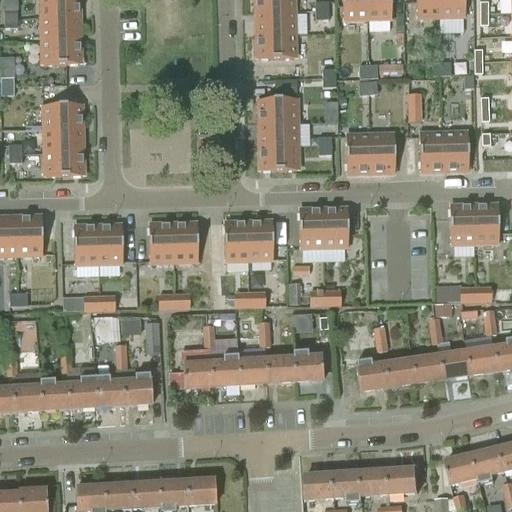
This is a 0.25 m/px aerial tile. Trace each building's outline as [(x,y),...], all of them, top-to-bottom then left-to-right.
[(77,0),(38,0),(39,22),(78,21),(77,0)] [(253,0),(254,16),(293,15),(292,0),(253,0)] [(366,23),(365,0),(341,0),(342,24),(366,23)] [(389,0),(365,0),(366,23),(390,23),(389,0)] [(440,21),(439,0),(415,0),(416,21),(440,21)] [(462,0),(439,0),(440,21),(463,20),(462,0)] [(314,14),(327,14),(327,5),(314,5),(314,14)] [(479,17),(487,17),(487,5),(479,5),(479,17)] [(3,10),(3,22),(11,22),(11,10),(3,10)] [(328,23),(327,14),(314,14),(314,23),(328,23)] [(293,15),(254,16),(255,39),(294,38),(293,15)] [(487,17),(479,17),(479,29),(487,29),(487,17)] [(79,44),(78,21),(39,22),(40,44),(79,44)] [(11,34),(11,22),(3,22),(3,34),(11,34)] [(333,57),(332,33),(311,34),(312,59),(333,57)] [(294,38),(255,39),(256,63),(294,62),(294,38)] [(79,68),(79,44),(40,44),(40,69),(79,68)] [(481,65),(481,53),(473,53),(473,66),(481,65)] [(0,78),(11,78),(10,56),(0,56),(0,78)] [(481,65),(473,66),(473,77),(481,77),(481,65)] [(441,79),(440,66),(431,66),(432,79),(441,79)] [(440,66),(441,79),(450,79),(449,66),(440,66)] [(378,78),(379,78),(379,79),(401,78),(400,67),(378,67),(378,78)] [(367,82),(367,69),(358,69),(358,82),(367,82)] [(376,69),(367,69),(367,82),(376,82),(376,69)] [(322,82),(335,82),(335,72),(321,73),(322,82)] [(463,92),(472,92),(472,79),(463,79),(463,92)] [(0,90),(13,90),(13,81),(0,81),(0,90)] [(295,98),(295,82),(274,83),(274,98),(295,98)] [(335,82),(322,82),(322,91),(335,91),(335,82)] [(367,99),(366,85),(357,86),(358,99),(367,99)] [(375,85),(366,85),(367,99),(376,98),(375,85)] [(13,90),(0,90),(0,99),(13,99),(13,90)] [(407,98),(408,126),(420,125),(419,97),(407,98)] [(479,101),(480,113),(488,113),(488,101),(479,101)] [(257,128),(296,127),(295,103),(257,104),(257,128)] [(42,133),(81,132),(81,108),(42,109),(42,133)] [(489,125),(488,113),(480,113),(480,125),(489,125)] [(296,127),(257,128),(258,151),(296,150),(296,127)] [(82,155),(81,132),(42,133),(43,156),(82,155)] [(466,136),(442,137),(443,175),(467,175),(466,136)] [(443,175),(442,137),(418,137),(419,176),(443,175)] [(481,137),(481,149),(489,149),(489,137),(481,137)] [(392,138),(368,139),(369,177),(393,177),(392,138)] [(369,177),(368,139),(345,139),(345,178),(369,177)] [(317,150),(330,149),(330,140),(317,141),(317,150)] [(8,158),(21,157),(21,148),(7,149),(8,158)] [(330,149),(317,150),(317,159),(331,159),(330,149)] [(296,150),(258,151),(258,175),(297,174),(296,150)] [(82,155),(43,156),(44,180),(83,179),(82,155)] [(21,166),(21,157),(8,158),(8,167),(21,166)] [(496,208),(472,209),(473,248),(497,247),(496,208)] [(472,209),(448,209),(450,248),(473,248),(472,209)] [(322,213),(323,251),(347,251),(345,212),(322,213)] [(322,213),(298,213),(299,252),(323,251),(322,213)] [(16,220),(0,220),(0,259),(17,259),(16,220)] [(40,220),(16,220),(17,259),(41,258),(40,220)] [(248,264),(247,225),(223,226),(224,265),(248,264)] [(271,225),(247,225),(248,264),(272,263),(271,225)] [(173,266),(172,227),(148,228),(149,267),(173,266)] [(173,266),(197,265),(196,227),(172,227),(173,266)] [(96,229),(72,230),(73,269),(97,268),(96,229)] [(96,229),(97,268),(121,267),(120,229),(96,229)] [(307,269),(292,269),(292,278),(307,278),(307,269)] [(249,312),(248,295),(248,284),(239,284),(239,296),(232,296),(233,313),(249,312)] [(287,287),(287,308),(299,308),(299,286),(287,287)] [(474,307),(474,290),(458,291),(458,307),(474,307)] [(474,290),(474,307),(490,307),(489,290),(474,290)] [(323,294),(324,311),(340,310),(339,293),(323,294)] [(324,311),(323,294),(308,294),(308,311),(324,311)] [(264,295),(248,295),(249,312),(264,312),(264,295)] [(17,297),(17,310),(26,310),(26,296),(17,297)] [(17,310),(17,297),(8,297),(8,310),(17,310)] [(173,314),(173,297),(157,298),(157,315),(173,314)] [(188,297),(173,297),(173,314),(189,314),(188,297)] [(98,316),(98,299),(82,300),(82,317),(98,316)] [(98,299),(98,316),(114,316),(113,299),(98,299)] [(450,309),(433,309),(433,321),(450,321),(450,309)] [(476,322),(475,312),(459,313),(460,323),(476,322)] [(186,315),(186,324),(204,324),(204,315),(186,315)] [(494,327),(492,315),(480,316),(482,328),(494,327)] [(309,318),(292,319),(293,336),(310,335),(309,318)] [(117,333),(137,333),(137,319),(117,319),(117,333)] [(113,345),(112,320),(111,320),(94,321),(96,346),(113,345)] [(318,321),(319,333),(327,333),(326,320),(318,321)] [(439,335),(437,323),(426,325),(428,336),(439,335)] [(145,359),(148,358),(159,358),(158,325),(144,326),(145,359)] [(269,338),(268,326),(256,327),(257,339),(269,338)] [(496,338),(494,327),(482,328),(484,340),(496,338)] [(213,342),(213,330),(207,330),(201,330),(202,342),(213,342)] [(385,343),(383,331),(371,333),(373,345),(385,343)] [(441,347),(439,335),(428,336),(429,348),(441,347)] [(269,350),(269,338),(257,339),(258,351),(269,350)] [(214,354),(213,342),(202,342),(203,354),(214,354)] [(386,355),(385,343),(373,345),(375,356),(386,355)] [(511,347),(492,351),(495,375),(511,372),(511,347)] [(125,360),(125,348),(113,349),(114,361),(125,360)] [(495,375),(492,351),(464,355),(468,379),(495,375)] [(70,364),(70,352),(58,352),(59,364),(70,364)] [(15,367),(15,355),(3,356),(4,368),(15,367)] [(468,379),(464,355),(437,359),(441,383),(468,379)] [(292,361),(294,385),(322,383),(320,359),(292,361)] [(437,359),(410,363),(413,387),(441,383),(437,359)] [(126,372),(125,360),(114,361),(114,373),(126,372)] [(292,361),(265,362),(266,387),(294,385),(292,361)] [(266,387),(265,362),(237,364),(239,389),(266,387)] [(413,387),(410,363),(383,367),(386,391),(413,387)] [(71,376),(70,364),(59,364),(59,376),(71,376)] [(239,389),(237,364),(209,366),(211,390),(239,389)] [(211,390),(209,366),(181,368),(183,392),(211,390)] [(16,379),(15,367),(4,368),(4,380),(16,379)] [(386,391),(383,367),(355,371),(358,395),(386,391)] [(95,411),(94,386),(94,380),(80,381),(80,387),(66,388),(68,412),(95,411)] [(121,385),(123,409),(151,407),(150,383),(121,385)] [(121,385),(94,386),(95,411),(123,409),(121,385)] [(66,388),(39,390),(40,414),(68,412),(66,388)] [(39,390),(11,391),(13,416),(40,414),(39,390)] [(0,416),(13,416),(11,391),(0,391),(0,416)] [(511,448),(498,452),(504,475),(511,473),(511,448)] [(504,475),(498,452),(471,458),(477,482),(504,475)] [(477,482),(471,458),(444,465),(450,489),(477,482)] [(415,472),(387,473),(389,498),(417,496),(415,472)] [(389,498),(387,473),(360,475),(361,500),(389,498)] [(360,475),(332,477),(334,501),(361,500),(360,475)] [(334,501),(332,477),(304,479),(306,503),(334,501)] [(185,485),(187,509),(215,507),(213,483),(185,485)] [(187,509),(185,485),(158,486),(159,510),(187,509)] [(511,485),(501,488),(504,500),(511,497),(511,485)] [(132,511),(159,510),(158,486),(130,488),(131,511),(132,511)] [(131,511),(130,488),(102,489),(103,511),(131,511)] [(103,511),(102,489),(74,491),(75,511),(103,511)] [(45,511),(45,493),(18,494),(18,511),(45,511)] [(0,511),(18,511),(18,494),(17,494),(17,497),(0,497),(0,511)] [(455,511),(467,510),(463,497),(452,500),(455,511)] [(448,511),(448,501),(434,502),(434,511),(448,511)]
